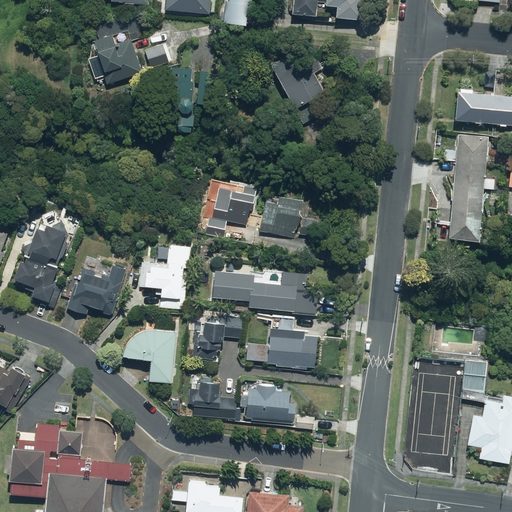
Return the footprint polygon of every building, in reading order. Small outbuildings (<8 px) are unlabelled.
[(212,12),(213,0),(170,0),(170,8),(212,12)] [(225,0),(224,19),(251,21),(252,2),(256,3),(256,0),(225,0)] [(297,0),(297,11),(320,13),(321,0),(330,0),(330,2),(342,3),(341,14),(365,16),(366,0),(297,0)] [(147,70),(135,34),(119,40),(116,30),(98,36),(109,70),(107,70),(111,82),(147,70)] [(295,58),(292,51),(273,61),(299,105),(328,89),(306,51),(295,58)] [(197,95),(197,79),(194,79),(195,65),(174,64),(172,125),(196,126),(196,122),(199,122),(200,95),(197,95)] [(227,78),(203,77),(201,100),(225,101),(227,78)] [(511,93),(461,88),(459,117),(511,121),(511,93)] [(490,134),(460,132),(454,233),(483,235),(490,134)] [(215,216),(210,215),(206,232),(225,236),(229,218),(249,222),(253,206),(258,207),(263,182),(238,176),(232,204),(218,201),(215,216)] [(283,195),(270,192),(263,228),(297,235),(300,221),(303,222),(306,206),(304,205),(306,196),(284,192),(283,195)] [(26,256),(18,275),(31,280),(28,286),(38,290),(34,298),(56,306),(65,282),(60,280),(66,265),(52,259),(55,253),(61,255),(72,226),(53,218),(51,224),(43,220),(34,243),(37,244),(33,253),(31,252),(29,257),(26,256)] [(0,268),(7,250),(4,249),(12,230),(0,224),(0,268)] [(162,305),(186,308),(193,244),(175,242),(177,228),(165,226),(163,243),(158,242),(156,260),(145,258),(142,284),(159,286),(158,292),(163,293),(162,305)] [(78,286),(76,285),(69,307),(90,313),(92,307),(115,314),(129,267),(115,262),(111,273),(85,265),(78,286)] [(219,266),(216,293),(253,297),(252,304),(294,308),(294,312),(318,315),(321,288),(310,287),(312,268),(287,266),(285,281),(258,278),(259,270),(219,266)] [(318,365),(321,333),(308,332),(308,328),(296,327),(298,313),(275,311),(273,340),(250,338),(249,356),(271,358),(271,361),(318,365)] [(244,336),(246,314),(223,312),(223,318),(209,317),(208,320),(205,319),(202,351),(219,353),(219,346),(224,346),(224,339),(228,339),(228,335),(244,336)] [(127,351),(127,352),(157,355),(154,377),(175,379),(181,328),(151,325),(150,326),(149,326),(147,326),(146,327),(145,328),(144,328),(143,329),(142,329),(141,330),(140,331),(139,332),(138,332),(137,333),(136,334),(136,335),(135,336),(134,337),(133,338),(133,339),(132,340),(131,341),(131,342),(130,343),(130,344),(129,345),(129,346),(128,347),(128,348),(128,350),(127,351)] [(469,354),(464,393),(489,398),(486,413),(477,412),(471,442),(486,445),(484,456),(511,461),(511,460),(511,392),(487,387),(491,357),(469,354)] [(9,366),(0,361),(0,404),(1,405),(4,400),(11,404),(17,390),(19,391),(30,370),(17,363),(14,368),(9,366)] [(240,397),(224,395),(224,391),(223,391),(224,379),(200,377),(199,387),(191,386),(190,400),(197,400),(196,408),(204,409),(203,414),(238,417),(240,397)] [(251,404),(249,415),(298,420),(300,400),(293,399),(294,390),(279,388),(279,383),(261,381),(261,387),(253,386),(252,391),(245,390),(244,403),(251,404)] [(299,413),(298,426),(316,427),(317,415),(299,413)] [(107,511),(111,478),(113,458),(84,456),(86,431),(64,428),(64,422),(40,420),(39,436),(21,434),(16,490),(51,494),(49,511),(36,511),(107,511)] [(233,511),(245,511),(246,493),(224,492),(224,483),(210,482),(211,478),(192,477),(191,491),(180,490),(180,499),(191,499),(190,507),(198,507),(197,511),(209,511),(210,511),(233,511)] [(292,491),(253,488),(251,511),(304,511),(305,503),(291,502),(292,491)]
